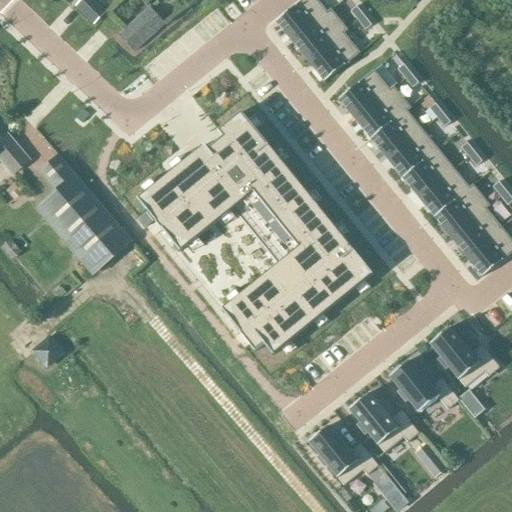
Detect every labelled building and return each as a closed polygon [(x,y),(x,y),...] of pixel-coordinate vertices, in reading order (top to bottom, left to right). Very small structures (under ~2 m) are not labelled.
[(92,0),(84,0),(76,8),(92,25),(105,13),(92,0)] [(317,0),(302,0),(275,22),(276,23),(277,23),(293,42),(332,10),(331,10),(328,13),(317,0)] [(135,53),(166,25),(150,7),(119,35),(135,53)] [(357,7),(351,12),(358,21),(364,16),(357,7)] [(332,10),(293,42),(308,62),(347,30),(332,10)] [(364,16),(358,21),(366,31),(372,25),(364,16)] [(347,30),(308,62),(324,81),(323,81),(324,82),(360,53),(344,33),(348,30),(347,30)] [(404,65),(398,70),(405,79),(412,74),(404,65)] [(374,71),(338,100),(339,101),(340,100),(356,120),(391,91),(374,71)] [(412,74),(405,79),(413,89),(419,84),(412,74)] [(391,91),(356,120),(371,139),(407,111),(410,107),(395,88),(391,91)] [(436,104),(429,109),(437,118),(443,113),(436,104)] [(82,124),(90,115),(84,110),(77,119),(82,124)] [(407,111),(371,139),(387,159),(423,130),(407,111)] [(146,193),(138,200),(180,252),(189,246),(198,238),(221,219),(231,212),(234,209),(278,265),(240,296),(230,304),(222,310),(256,352),(265,345),(273,356),(282,349),(291,341),(314,322),(324,315),(356,289),(365,281),(373,275),(343,237),(335,227),(316,204),(309,195),(283,163),(275,153),(256,130),(249,121),(242,112),(219,131),(224,137),(209,149),(205,145),(183,164),(173,171),(155,186),(146,193)] [(443,113),(437,118),(445,128),(451,123),(443,113)] [(423,130),(387,159),(403,178),(438,150),(423,130)] [(0,157),(14,174),(29,161),(7,135),(0,141),(0,157)] [(467,143),(461,148),(469,158),(475,153),(467,143)] [(438,150),(403,178),(419,198),(454,169),(438,150)] [(475,153),(469,158),(476,167),(483,162),(475,153)] [(40,173),(57,192),(42,205),(97,270),(131,241),(59,157),(40,173)] [(454,169),(419,198),(434,217),(469,188),(454,169)] [(499,182),(493,187),(501,197),(507,192),(499,182)] [(469,188),(434,217),(451,238),(487,209),(490,206),(473,185),(470,188),(469,188)] [(511,198),(507,192),(501,197),(508,206),(511,202),(511,198)] [(487,209),(451,238),(467,257),(502,228),(487,209)] [(153,223),(146,215),(140,220),(138,221),(145,229),(147,228),(153,223)] [(511,240),(502,228),(467,257),(482,276),(482,277),(482,278),(511,253),(511,240)] [(1,248),(12,261),(22,252),(11,239),(1,248)] [(451,327),(430,345),(431,346),(431,345),(466,388),(485,372),(489,377),(500,368),(482,347),(472,355),(451,329),(452,328),(451,327)] [(411,360),(389,377),(390,378),(391,378),(419,413),(438,398),(444,405),(448,410),(460,401),(455,395),(447,385),(442,379),(432,387),(411,361),(412,361),(411,360)] [(451,382),(447,385),(455,395),(459,392),(451,382)] [(469,391),(459,399),(475,419),(485,410),(469,391)] [(370,393),(349,410),(350,411),(385,453),(404,438),(408,443),(419,434),(402,412),(392,420),(371,394),(370,393)] [(330,425),(308,443),(309,444),(310,443),(345,486),(364,471),(368,476),(379,467),(361,445),(351,453),(330,427),(331,426),(330,425)] [(436,455),(428,444),(416,454),(425,464),(436,455)] [(395,487),(386,475),(375,484),(384,496),(395,487)]
